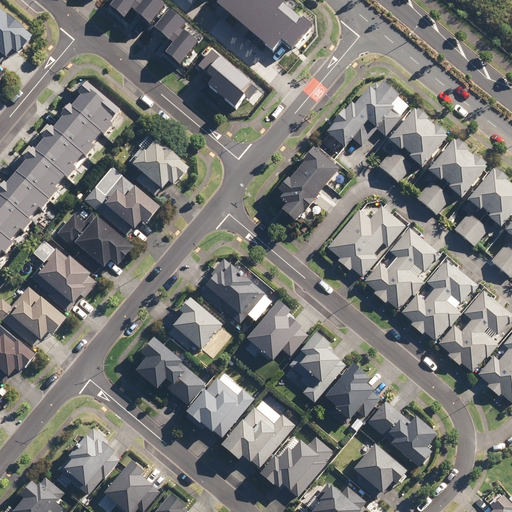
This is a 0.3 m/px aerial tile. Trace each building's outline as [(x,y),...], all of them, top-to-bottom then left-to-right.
[(125,19),(133,10),(151,26),(167,7),(159,0),(116,0),(111,7),(125,19)] [(282,0),(210,0),(209,2),(274,56),(283,45),(294,54),(316,28),(282,0)] [(181,66),(200,44),(181,29),(186,23),(171,11),(155,30),(174,45),(166,54),(181,66)] [(32,40),(0,14),(0,66),(11,53),(18,59),(32,40)] [(209,85),(236,108),(256,86),(212,49),(195,68),(211,82),(209,85)] [(119,114),(80,80),(71,90),(80,98),(0,190),(0,256),(1,256),(3,258),(12,248),(9,246),(19,234),(22,236),(31,225),(28,223),(38,212),(39,214),(57,193),(53,190),(62,180),(66,184),(75,173),(70,169),(80,158),(84,161),(92,151),(90,149),(100,137),(103,139),(111,130),(108,127),(119,114)] [(382,136),(376,131),(393,111),(390,108),(397,100),(382,87),(373,95),(369,91),(352,108),(350,106),(331,124),(334,127),(325,135),(332,142),(327,146),(335,154),(340,149),(343,152),(352,141),(362,149),(369,141),(374,145),(382,136)] [(406,163),(408,161),(422,173),(449,139),(434,126),(432,129),(426,124),(428,121),(414,111),(388,144),(400,153),(398,156),(392,151),(377,170),(397,186),(412,168),(406,163)] [(188,172),(144,137),(133,151),(137,155),(127,167),(138,176),(134,181),(156,199),(167,186),(173,190),(188,172)] [(444,196),(447,192),(459,202),(485,171),(484,169),(485,168),(475,159),(473,160),(453,143),(426,174),(429,176),(425,181),(428,184),(414,201),(435,219),(451,202),(444,196)] [(313,203),(339,171),(311,149),(299,163),(302,166),(292,179),(290,178),(279,193),(282,196),(277,203),(284,209),(280,214),(297,228),(315,205),(313,203)] [(159,211),(113,169),(83,201),(127,241),(141,226),(143,228),(159,211)] [(472,250),(490,230),(495,235),(499,230),(500,231),(511,217),(511,191),(503,183),(505,181),(495,172),(466,204),(472,209),(452,232),(472,250)] [(371,222),(360,213),(327,252),(339,262),(336,265),(348,275),(350,272),(360,280),(378,260),(374,257),(383,246),(388,250),(406,228),(382,208),(371,222)] [(132,252),(91,216),(83,225),(74,218),(59,235),(71,246),(73,244),(82,251),(75,260),(94,277),(100,270),(103,272),(109,266),(115,271),(132,252)] [(511,222),(503,234),(510,239),(490,264),(511,281),(511,280),(511,222)] [(442,258),(409,230),(388,254),(395,260),(387,270),(380,264),(363,283),(375,293),(373,295),(383,304),(385,302),(398,312),(412,296),(413,298),(424,286),(411,274),(416,268),(424,275),(435,263),(436,265),(442,258)] [(89,278),(55,251),(29,283),(68,314),(86,292),(81,289),(89,278)] [(203,291),(198,297),(220,315),(222,312),(241,327),(255,309),(261,314),(268,305),(250,289),(252,286),(222,262),(211,276),(213,278),(208,284),(200,277),(194,284),(203,291)] [(478,290),(446,262),(426,285),(432,290),(422,302),(416,298),(401,315),(413,325),(409,329),(421,339),(425,335),(436,344),(449,329),(451,330),(462,317),(453,308),(457,304),(461,307),(471,294),(473,295),(478,290)] [(66,322),(23,285),(14,295),(19,299),(10,310),(1,301),(0,302),(0,321),(33,350),(38,344),(45,336),(50,340),(66,322)] [(511,324),(511,317),(484,293),(463,316),(470,322),(460,333),(455,328),(439,346),(450,356),(447,359),(458,369),(461,366),(472,376),(486,360),(487,361),(505,341),(499,335),(509,324),(511,326),(511,324)] [(190,297),(180,310),(183,313),(172,325),(172,327),(168,333),(190,349),(194,344),(202,350),(223,324),(190,297)] [(292,318),(278,305),(246,342),(272,365),(301,332),(290,321),(292,318)] [(331,348),(314,335),(288,368),(304,380),(300,386),(307,392),(303,396),(314,405),(327,389),(324,387),(341,364),(327,353),(331,348)] [(511,336),(503,348),(507,351),(498,362),(494,359),(477,376),(489,388),(488,390),(498,399),(500,397),(511,408),(511,407),(511,336)] [(0,386),(2,387),(15,373),(19,376),(34,359),(17,343),(13,347),(3,338),(0,341),(0,386)] [(206,386),(152,341),(139,357),(145,362),(133,377),(155,395),(162,387),(188,408),(206,386)] [(370,383),(351,367),(324,400),(337,410),(335,412),(349,424),(373,394),(366,388),(370,383)] [(237,397),(217,380),(184,417),(201,432),(202,431),(211,438),(238,407),(246,414),(255,403),(242,392),(237,397)] [(387,401),(366,422),(392,447),(390,448),(417,474),(434,456),(428,451),(438,441),(415,419),(411,424),(387,401)] [(274,427),(253,410),(220,451),(236,465),(231,470),(242,479),(253,465),(260,470),(295,428),(282,417),(274,427)] [(101,472),(115,456),(104,446),(107,442),(94,431),(87,440),(82,436),(68,452),(72,456),(57,474),(85,498),(104,476),(101,472)] [(282,487),(290,495),(321,462),(323,464),(333,454),(316,439),(305,450),(300,446),(290,456),(286,452),(276,463),(273,459),(257,476),(269,487),(271,485),(278,491),(282,487)] [(406,475),(366,442),(359,450),(366,455),(350,474),(361,484),(358,488),(376,504),(390,487),(394,489),(406,475)] [(143,475),(131,465),(103,497),(105,499),(99,506),(106,511),(110,511),(115,507),(120,511),(134,511),(154,490),(140,478),(143,475)] [(63,511),(67,508),(60,502),(65,496),(45,480),(40,487),(38,485),(35,489),(31,485),(18,500),(21,502),(13,511),(8,508),(4,511),(63,511)] [(340,496),(325,486),(315,500),(319,503),(312,511),(359,511),(366,503),(345,488),(340,496)] [(511,511),(511,508),(497,494),(488,504),(491,508),(488,511),(489,511),(511,511)] [(180,511),(183,509),(170,498),(158,511),(180,511)]
